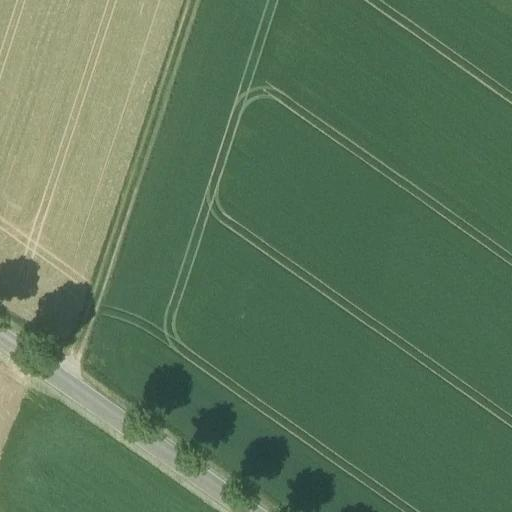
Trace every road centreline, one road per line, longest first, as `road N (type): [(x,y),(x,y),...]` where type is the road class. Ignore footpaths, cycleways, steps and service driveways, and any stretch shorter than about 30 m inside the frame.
road 1 (track): [(67,384),(194,0)]
road 2 (tertiary): [(245,511),(0,337)]
road 3 (track): [(48,370),(5,511)]
